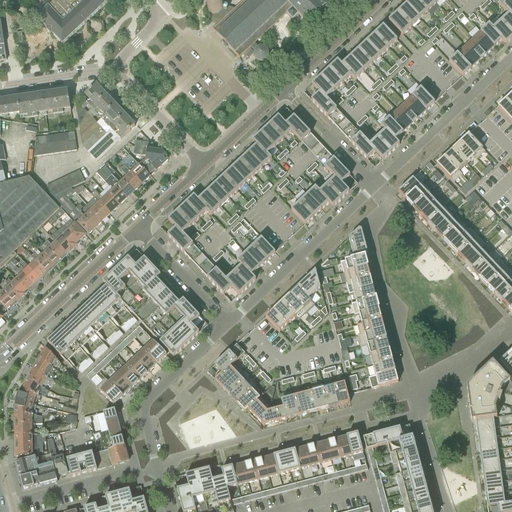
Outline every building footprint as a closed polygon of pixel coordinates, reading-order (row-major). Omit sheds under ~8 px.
[(56,0),(48,7),(36,18),(46,29),(45,30),(50,36),(51,35),(62,46),(110,0),(56,0)] [(207,6),(207,7),(207,8),(207,9),(207,10),(208,10),(208,11),(208,12),(209,12),(210,13),(211,14),(212,14),(213,15),(214,15),(215,15),(216,15),(217,15),(218,15),(223,20),(219,24),(218,25),(212,31),(221,40),(229,49),(236,56),(239,59),(244,54),(251,48),(254,51),(254,52),(254,53),(253,54),(253,55),(253,56),(254,57),(254,58),(255,59),(255,60),(256,60),(256,61),(257,61),(258,62),(259,62),(260,62),(261,62),(262,62),(263,62),(264,62),(264,61),(265,61),(266,60),(267,59),(267,58),(268,57),(268,56),(268,55),(268,54),(268,53),(267,52),(267,51),(266,50),(266,49),(265,49),(264,48),(263,48),(262,48),(261,48),(260,48),(259,48),(258,48),(255,44),(286,14),(292,20),(298,14),(307,24),(314,18),(318,22),(323,17),(319,13),(326,6),(320,0),(244,0),(228,15),(225,11),(226,11),(227,11),(227,10),(227,9),(227,8),(226,8),(225,8),(224,8),(224,7),(224,6),(224,5),(224,4),(223,4),(223,3),(223,2),(222,1),(222,0),(221,0),(209,0),(209,1),(208,1),(208,2),(208,3),(207,4),(207,5),(207,6)] [(411,0),(405,6),(406,6),(419,20),(428,12),(415,0),(411,0)] [(415,0),(428,12),(436,4),(431,0),(415,0)] [(502,0),(498,5),(508,15),(508,16),(511,19),(511,2),(510,0),(502,0)] [(405,6),(397,14),(411,28),(419,20),(406,6),(405,6)] [(397,14),(388,21),(402,36),(411,28),(397,14)] [(500,23),(511,34),(511,19),(508,16),(508,15),(500,22),(500,23)] [(511,34),(500,23),(500,22),(493,29),(493,30),(502,40),(506,45),(511,39),(511,34)] [(493,30),(493,29),(489,25),(481,33),(494,47),(495,47),(502,40),(493,30)] [(388,49),(397,41),(383,27),(374,35),(375,35),(388,49)] [(486,54),(487,55),(495,47),(494,47),(481,33),(473,40),(486,54)] [(374,35),(366,43),(380,57),(388,49),(375,35),(374,35)] [(473,40),(465,48),(478,62),(479,62),(487,55),(486,54),(473,40)] [(366,43),(357,50),(358,51),(371,65),(380,57),(366,43)] [(478,62),(465,48),(457,55),(460,59),(470,69),(471,70),(479,62),(478,62)] [(357,50),(349,58),(350,59),(363,73),(371,65),(358,51),(357,50)] [(460,59),(457,55),(449,63),(462,77),(471,70),(470,69),(460,59)] [(349,58),(341,66),(342,66),(351,76),(351,77),(350,77),(355,81),(363,73),(350,59),(349,58)] [(341,66),(337,61),(328,70),(329,70),(342,84),(350,77),(351,77),(351,76),(342,66),(341,66)] [(334,92),(342,84),(329,70),(328,70),(320,77),(334,92)] [(326,100),(334,92),(320,77),(312,85),(319,93),(320,93),(326,99),(326,100)] [(416,84),(408,92),(413,97),(426,111),(434,104),(421,89),(416,84)] [(86,103),(88,106),(111,130),(120,140),(134,127),(95,86),(82,99),(86,103)] [(51,94),(42,95),(45,116),(46,116),(46,112),(52,111),(52,116),(63,114),(62,110),(68,109),(69,113),(70,113),(69,106),(67,91),(56,93),(56,92),(55,92),(55,93),(52,93),(51,93),(51,94)] [(319,93),(311,101),(327,119),(336,110),(326,100),(326,99),(320,93),(319,93)] [(25,97),(8,100),(10,114),(19,113),(20,120),(22,120),(21,116),(27,115),(28,119),(38,118),(37,114),(43,113),(43,116),(45,116),(42,95),(30,97),(30,96),(29,96),(29,97),(26,97),(25,97)] [(418,119),(426,111),(413,97),(405,104),(418,119)] [(8,100),(0,101),(0,103),(2,116),(10,114),(8,100)] [(511,106),(506,100),(497,108),(511,123),(511,106)] [(77,103),(75,105),(79,126),(89,116),(84,110),(77,103)] [(411,126),(418,119),(405,104),(397,111),(411,126)] [(403,134),(411,126),(397,111),(389,119),(403,134)] [(89,116),(79,126),(80,136),(95,122),(89,116)] [(285,125),(278,117),(269,125),(283,140),(291,133),(292,132),(285,125)] [(294,117),(285,125),(292,132),(291,133),(301,143),(310,135),(294,117)] [(395,141),(403,134),(389,119),(380,127),(384,131),(385,131),(395,141)] [(95,122),(80,136),(82,145),(84,145),(101,129),(95,122)] [(283,140),(269,125),(261,133),(275,148),(283,140)] [(84,145),(82,145),(82,148),(87,153),(107,134),(101,129),(84,145)] [(107,134),(87,153),(97,163),(120,140),(111,130),(107,134)] [(391,153),(399,145),(395,141),(385,131),(384,131),(377,138),(377,139),(390,153),(391,153)] [(76,151),(74,133),(67,134),(70,152),(76,151)] [(261,133),(252,141),(256,146),(266,156),(267,155),(275,148),(261,133)] [(70,152),(67,134),(61,135),(64,153),(70,152)] [(64,153),(61,135),(54,136),(57,154),(64,153)] [(350,143),(367,161),(375,153),(369,146),(369,145),(359,135),(350,143)] [(468,135),(460,143),(474,158),(476,161),(485,153),(468,135)] [(57,154),(54,136),(48,137),(51,155),(57,154)] [(51,155),(48,137),(42,138),(44,156),(51,155)] [(44,156),(42,138),(35,139),(33,158),(44,156)] [(377,138),(369,145),(369,146),(375,153),(383,161),(391,153),(390,153),(377,139),(377,138)] [(134,151),(133,155),(146,157),(146,161),(140,167),(142,170),(149,177),(167,161),(167,157),(162,152),(156,151),(152,147),(153,143),(149,143),(135,141),(134,151)] [(460,143),(452,150),(466,165),(474,158),(460,143)] [(266,156),(256,146),(248,153),(262,168),(271,160),(267,155),(266,156)] [(452,150),(445,157),(459,172),(466,165),(452,150)] [(248,153),(240,161),(254,176),(262,168),(248,153)] [(129,155),(121,163),(124,167),(123,167),(141,186),(149,177),(142,170),(140,167),(138,165),(129,155)] [(445,157),(436,166),(453,184),(462,176),(459,172),(445,157)] [(333,159),(324,168),(334,179),(341,185),(350,177),(333,159)] [(240,161),(231,169),(245,184),(254,176),(240,161)] [(107,164),(100,171),(126,199),(133,192),(122,181),(119,184),(111,176),(115,173),(107,164)] [(126,177),(122,181),(133,192),(141,186),(123,167),(119,169),(126,177)] [(231,169),(223,177),(237,192),(245,184),(231,169)] [(79,171),(74,174),(79,185),(84,182),(79,171)] [(112,191),(106,196),(117,208),(126,199),(100,171),(96,175),(112,191)] [(74,174),(70,176),(75,187),(79,185),(74,174)] [(70,176),(65,178),(70,189),(75,187),(70,176)] [(214,185),(228,200),(237,192),(223,177),(214,185)] [(415,177),(397,193),(405,202),(423,185),(415,177)] [(0,265),(13,253),(59,210),(29,178),(6,184),(0,185),(0,265)] [(65,178),(60,180),(65,191),(70,189),(65,178)] [(341,185),(334,179),(327,186),(341,200),(349,193),(341,185)] [(60,180),(56,182),(61,193),(65,191),(60,180)] [(56,182),(51,185),(56,196),(61,193),(56,182)] [(56,196),(51,185),(46,187),(51,198),(56,196)] [(214,185),(206,193),(220,208),(228,200),(214,185)] [(423,185),(405,202),(413,210),(428,196),(430,193),(423,185)] [(319,193),(329,203),(328,204),(332,208),(341,200),(327,186),(319,193)] [(74,191),(73,191),(75,194),(78,196),(85,190),(82,187),(74,191)] [(315,188),(307,196),(320,211),(328,204),(329,203),(319,193),(315,188)] [(65,191),(61,193),(68,200),(75,194),(70,189),(65,191)] [(94,192),(91,196),(109,215),(117,208),(106,196),(102,200),(95,192),(94,192)] [(56,196),(51,198),(77,224),(80,221),(72,213),(76,209),(68,200),(61,193),(56,196)] [(206,193),(198,201),(208,211),(207,212),(211,216),(220,208),(206,193)] [(89,194),(82,200),(87,206),(86,207),(91,212),(91,211),(102,222),(109,215),(91,196),(89,194)] [(307,196),(299,204),(313,219),(320,211),(307,196)] [(428,196),(413,210),(420,217),(435,204),(428,196)] [(208,211),(198,201),(194,197),(185,205),(199,219),(207,212),(208,211)] [(483,203),(478,207),(483,212),(487,208),(483,203)] [(299,204),(291,211),(305,226),(313,219),(299,204)] [(435,204),(420,217),(427,225),(442,211),(435,204)] [(199,219),(185,205),(176,213),(190,228),(199,219)] [(79,206),(76,209),(94,229),(102,222),(91,211),(91,212),(86,207),(83,210),(79,206)] [(442,211),(427,225),(435,233),(450,220),(452,217),(445,208),(442,211)] [(94,229),(76,209),(72,213),(80,221),(77,224),(87,236),(94,229)] [(60,210),(54,216),(58,221),(64,215),(60,210)] [(490,211),(486,215),(490,220),(494,215),(490,211)] [(182,236),(183,235),(190,228),(176,213),(168,221),(175,229),(182,236)] [(54,216),(47,223),(53,229),(60,223),(58,221),(54,216)] [(450,220),(435,233),(442,241),(457,227),(450,220)] [(70,221),(63,227),(78,243),(85,236),(70,221)] [(457,227),(442,241),(449,249),(468,231),(460,223),(457,227)] [(63,227),(57,233),(72,250),(76,247),(75,246),(78,243),(63,227)] [(183,235),(182,236),(175,229),(167,236),(183,254),(193,245),(183,235)] [(358,230),(348,240),(354,260),(364,257),(364,258),(368,257),(361,231),(358,230)] [(468,231),(449,249),(457,257),(477,238),(469,230),(468,231)] [(50,239),(55,244),(65,255),(68,252),(69,253),(72,250),(57,233),(50,239)] [(477,238),(457,257),(465,265),(480,251),(485,246),(477,238)] [(253,247),(267,261),(275,254),(261,239),(253,247)] [(47,243),(44,246),(59,262),(63,259),(62,258),(65,255),(55,244),(51,247),(47,243)] [(45,253),(41,256),(52,267),(55,264),(56,265),(59,262),(44,246),(40,249),(45,253)] [(253,247),(245,254),(259,269),(267,261),(253,247)] [(480,251),(465,265),(472,272),(486,258),(480,251)] [(37,252),(31,258),(46,275),(50,271),(49,270),(52,267),(41,256),(37,252)] [(13,253),(0,265),(0,269),(15,255),(13,253)] [(245,254),(236,262),(241,266),(251,276),(259,269),(245,254)] [(486,258),(472,272),(479,280),(497,263),(490,255),(486,258)] [(354,260),(340,263),(343,274),(367,268),(364,258),(364,257),(354,260)] [(32,266),(28,269),(39,280),(42,277),(43,278),(46,275),(31,258),(27,261),(32,266)] [(119,283),(129,274),(136,267),(128,259),(111,274),(119,283)] [(136,267),(129,274),(137,282),(152,268),(144,259),(136,267)] [(497,263),(479,280),(487,288),(507,269),(499,261),(497,263)] [(24,264),(17,270),(33,287),(37,284),(36,283),(39,280),(28,269),(24,264)] [(251,276),(241,266),(233,274),(247,288),(255,281),(251,276)] [(144,290),(145,290),(160,276),(152,268),(137,282),(144,290)] [(367,268),(343,274),(345,285),(370,278),(368,272),(367,269),(367,268)] [(511,274),(507,269),(487,288),(494,296),(509,282),(511,279),(511,274)] [(19,278),(15,281),(25,292),(29,289),(30,290),(33,287),(17,270),(14,273),(19,278)] [(225,281),(226,281),(216,270),(207,279),(223,296),(231,288),(225,281)] [(315,271),(297,288),(309,300),(320,289),(315,271)] [(102,283),(106,287),(116,297),(117,297),(125,289),(119,283),(111,274),(102,283)] [(233,274),(226,281),(225,281),(231,288),(239,296),(247,288),(233,274)] [(145,290),(144,290),(142,292),(150,301),(168,284),(160,276),(145,290)] [(370,278),(345,285),(348,296),(353,294),(373,289),(370,278)] [(7,280),(4,283),(20,299),(23,296),(22,295),(25,292),(15,281),(12,284),(7,280)] [(511,285),(509,282),(494,296),(501,304),(511,293),(511,285)] [(1,286),(0,286),(0,291),(12,305),(15,302),(17,303),(20,299),(4,283),(2,285),(1,286)] [(158,309),(175,293),(168,284),(150,301),(158,309)] [(116,297),(106,287),(92,301),(111,321),(126,307),(117,297),(116,297)] [(297,288),(289,296),(306,314),(314,306),(311,303),(309,300),(297,288)] [(373,289),(353,294),(355,304),(375,299),(373,289)] [(0,314),(1,316),(6,311),(12,305),(0,291),(0,314)] [(174,309),(183,301),(175,293),(158,309),(166,317),(174,309)] [(511,293),(501,304),(509,312),(511,309),(511,293)] [(289,296),(281,303),(295,318),(298,322),(306,314),(289,296)] [(355,304),(351,305),(354,316),(359,315),(378,310),(375,299),(355,304)] [(111,321),(92,301),(77,315),(96,335),(111,321)] [(183,301),(174,309),(184,320),(185,320),(191,326),(199,318),(187,305),(183,301)] [(281,303),(273,311),(287,326),(295,318),(281,303)] [(378,310),(359,315),(361,325),(381,319),(378,310)] [(273,311),(265,318),(279,333),(287,326),(273,311)] [(96,335),(77,315),(62,329),(81,349),(96,335)] [(127,321),(133,327),(137,323),(131,317),(127,321)] [(361,325),(356,326),(359,336),(384,330),(383,330),(382,326),(381,319),(361,325)] [(176,327),(190,342),(199,334),(191,326),(185,320),(184,320),(176,327)] [(124,324),(129,330),(133,327),(127,321),(124,324)] [(340,323),(333,325),(335,332),(342,330),(340,323)] [(124,324),(120,328),(125,334),(129,330),(124,324)] [(190,342),(176,327),(168,335),(182,350),(190,342)] [(139,328),(132,334),(136,338),(138,336),(142,332),(139,328)] [(81,349),(62,329),(47,343),(66,363),(81,349)] [(113,334),(119,340),(123,336),(117,330),(113,334)] [(359,336),(357,337),(360,348),(367,347),(387,341),(384,331),(384,330),(359,336)] [(119,340),(113,334),(109,338),(114,344),(119,340)] [(168,335),(159,343),(173,358),(182,350),(168,335)] [(114,344),(109,338),(105,342),(110,348),(114,344)] [(128,338),(121,344),(125,348),(130,344),(132,342),(128,338)] [(387,341),(367,347),(370,357),(389,352),(387,341)] [(143,350),(157,365),(166,356),(152,342),(143,350)] [(98,348),(104,354),(108,350),(102,344),(98,348)] [(121,344),(114,351),(118,355),(120,353),(125,348),(121,344)] [(236,345),(214,366),(222,374),(222,375),(230,368),(244,354),(236,345)] [(94,352),(100,358),(104,354),(98,348),(94,352)] [(39,357),(37,361),(55,371),(57,367),(59,368),(61,366),(59,365),(45,349),(40,356),(39,357)] [(135,358),(148,373),(157,365),(143,350),(135,358)] [(100,358),(94,352),(90,356),(95,362),(100,358)] [(389,352),(370,357),(372,367),(392,362),(389,352)] [(111,354),(104,361),(108,365),(112,360),(114,358),(111,354)] [(498,364),(510,376),(511,377),(511,375),(511,362),(506,356),(498,364)] [(84,362),(89,368),(93,364),(88,358),(84,362)] [(126,367),(140,381),(148,373),(135,358),(126,367)] [(34,367),(32,370),(51,382),(54,377),(52,376),(55,371),(37,361),(34,365),(34,367)] [(104,361),(97,367),(101,371),(103,369),(108,365),(104,361)] [(80,366),(85,371),(89,368),(84,362),(80,366)] [(392,362),(372,367),(375,377),(395,372),(392,362)] [(493,420),(491,406),(503,405),(505,399),(511,391),(511,385),(507,380),(492,364),(466,388),(471,423),(475,423),(493,420)] [(76,369),(76,370),(81,375),(85,371),(80,366),(76,369)] [(140,381),(126,367),(117,375),(131,389),(140,381)] [(222,374),(214,381),(222,389),(237,375),(230,368),(222,375),(222,374)] [(28,375),(26,379),(41,388),(44,390),(46,386),(48,387),(51,382),(32,370),(30,375),(28,375)] [(93,371),(86,377),(90,381),(95,377),(97,375),(93,371)] [(237,375),(222,389),(230,398),(245,384),(248,380),(240,372),(237,375)] [(375,377),(368,379),(371,390),(378,388),(398,383),(395,372),(375,377)] [(108,383),(122,398),(131,389),(117,375),(108,383)] [(511,375),(511,377),(507,380),(511,385),(511,391),(505,399),(503,405),(491,406),(493,420),(494,431),(496,441),(497,452),(499,463),(500,473),(501,484),(503,495),(504,506),(511,504),(511,375)] [(70,376),(68,380),(76,385),(77,384),(70,376)] [(21,389),(21,390),(35,394),(34,395),(40,398),(41,394),(38,393),(41,388),(26,379),(23,384),(23,385),(21,389)] [(122,398),(108,383),(105,380),(96,388),(113,406),(122,398)] [(343,381),(332,384),(333,387),(338,407),(349,404),(347,396),(343,381)] [(74,384),(70,389),(74,392),(78,387),(76,385),(74,384)] [(245,384),(230,398),(237,405),(251,391),(245,384)] [(322,386),(311,389),(312,393),(317,412),(329,409),(323,390),(322,386)] [(251,391),(237,405),(245,413),(247,411),(257,402),(259,399),(263,396),(255,387),(251,391)] [(333,387),(323,390),(329,409),(338,407),(333,387)] [(271,388),(266,393),(272,399),(274,389),(271,388)] [(16,397),(15,402),(35,407),(37,402),(39,403),(40,398),(34,395),(35,394),(21,390),(20,391),(19,395),(18,395),(17,396),(16,397)] [(301,390),(290,393),(291,398),(296,418),(308,415),(302,395),(301,390)] [(312,393),(302,395),(308,415),(317,412),(312,393)] [(291,398),(281,401),(281,403),(286,421),(286,420),(296,418),(291,398)] [(14,413),(15,413),(29,416),(30,416),(35,417),(36,413),(34,412),(35,407),(15,402),(13,406),(14,408),(14,409),(15,409),(14,413)] [(257,402),(247,411),(248,412),(249,412),(255,418),(254,418),(255,419),(262,425),(261,426),(263,427),(267,413),(257,402)] [(267,413),(263,427),(264,427),(264,426),(270,425),(271,425),(271,424),(278,423),(279,423),(279,422),(285,421),(286,421),(281,403),(277,404),(279,409),(267,413)] [(108,432),(119,429),(114,411),(103,414),(108,432)] [(14,420),(13,421),(13,426),(34,426),(34,425),(42,426),(42,419),(35,417),(30,416),(29,416),(15,413),(14,415),(14,420)] [(68,416),(67,425),(76,425),(76,417),(68,416)] [(475,423),(476,433),(494,431),(493,420),(475,423)] [(14,437),(36,437),(36,431),(34,431),(34,426),(13,426),(13,431),(14,432),(14,437)] [(412,439),(409,427),(386,433),(389,445),(412,439)] [(112,449),(124,446),(119,429),(108,432),(112,449)] [(476,433),(478,444),(496,441),(494,431),(476,433)] [(372,450),(387,446),(389,445),(386,433),(363,439),(366,451),(372,450)] [(352,456),(363,454),(358,435),(347,438),(352,456)] [(36,437),(14,437),(14,454),(15,459),(22,458),(25,458),(29,458),(29,457),(37,457),(37,452),(43,452),(42,442),(45,442),(45,437),(36,437)] [(341,459),(352,456),(347,438),(336,440),(341,459)] [(387,446),(389,456),(415,449),(412,439),(389,445),(387,446)] [(331,462),(341,459),(336,440),(326,443),(331,462)] [(48,448),(51,459),(53,468),(56,477),(61,476),(62,477),(65,476),(66,475),(67,474),(63,457),(57,458),(52,441),(48,442),(48,448)] [(478,444),(479,454),(497,452),(496,441),(478,444)] [(320,465),(331,462),(326,443),(315,446),(320,465)] [(124,446),(112,449),(92,455),(97,471),(125,463),(127,459),(124,446)] [(310,468),(320,465),(315,446),(305,449),(310,468)] [(300,470),(310,468),(305,449),(295,451),(300,470)] [(389,456),(392,467),(397,465),(418,459),(415,449),(389,456)] [(289,473),(300,470),(295,451),(284,454),(289,473)] [(479,454),(481,465),(499,463),(497,452),(479,454)] [(92,455),(92,454),(79,457),(82,467),(85,466),(87,474),(97,471),(92,455)] [(279,476),(289,473),(284,454),(274,457),(279,476)] [(77,458),(66,461),(71,478),(81,475),(79,468),(82,467),(79,457),(77,458)] [(268,479),(279,476),(274,457),(263,460),(268,479)] [(53,468),(51,469),(39,472),(39,471),(36,472),(35,473),(32,459),(15,464),(16,464),(23,492),(57,482),(56,477),(53,468)] [(397,465),(400,475),(421,470),(418,459),(397,465)] [(258,481),(268,479),(263,460),(253,462),(258,481)] [(369,461),(371,472),(377,470),(375,460),(369,461)] [(247,484),(258,481),(253,462),(242,465),(247,484)] [(481,465),(482,476),(500,473),(499,463),(481,465)] [(237,487),(247,484),(242,465),(232,468),(237,487)] [(367,472),(366,466),(355,468),(357,474),(367,472)] [(227,490),(237,487),(232,468),(221,471),(223,478),(226,490),(227,490)] [(357,474),(355,468),(345,471),(346,477),(357,474)] [(232,511),(232,508),(230,502),(227,490),(226,490),(223,478),(212,481),(209,470),(185,476),(188,488),(177,491),(182,511),(232,511)] [(371,472),(374,482),(380,480),(377,470),(371,472)] [(423,480),(421,470),(400,475),(395,476),(398,487),(423,480)] [(346,477),(345,471),(334,474),(336,480),(346,477)] [(482,476),(484,487),(501,484),(500,473),(482,476)] [(336,480),(334,474),(324,477),(325,483),(336,480)] [(325,483),(324,477),(313,480),(315,486),(325,483)] [(315,486),(313,480),(303,482),(304,488),(315,486)] [(374,482),(377,492),(383,491),(380,480),(374,482)] [(426,490),(423,480),(398,487),(400,497),(426,490)] [(303,482),(292,485),(294,491),(304,488),(303,482)] [(484,487),(485,497),(503,495),(501,484),(484,487)] [(294,491),(292,485),(282,488),(283,494),(294,491)] [(283,494),(282,488),(271,491),(273,497),(283,494)] [(429,501),(426,490),(400,497),(403,508),(429,501)] [(147,511),(144,499),(132,503),(129,491),(105,497),(108,509),(97,511),(96,511),(147,511)] [(273,497),(271,491),(261,493),(263,499),(273,497)] [(377,492),(380,503),(386,501),(383,491),(377,492)] [(485,497),(487,508),(504,506),(503,495),(485,497)] [(380,503),(382,511),(386,511),(388,511),(386,501),(380,503)] [(403,508),(404,511),(428,511),(432,511),(429,501),(403,508)]
